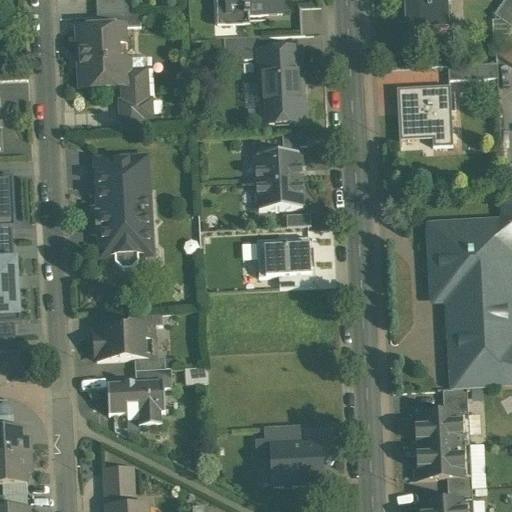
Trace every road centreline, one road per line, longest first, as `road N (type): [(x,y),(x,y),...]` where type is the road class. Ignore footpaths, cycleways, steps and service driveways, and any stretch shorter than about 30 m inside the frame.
road 1 (residential): [(346,0),(371,511)]
road 2 (residential): [(39,0),(60,415)]
